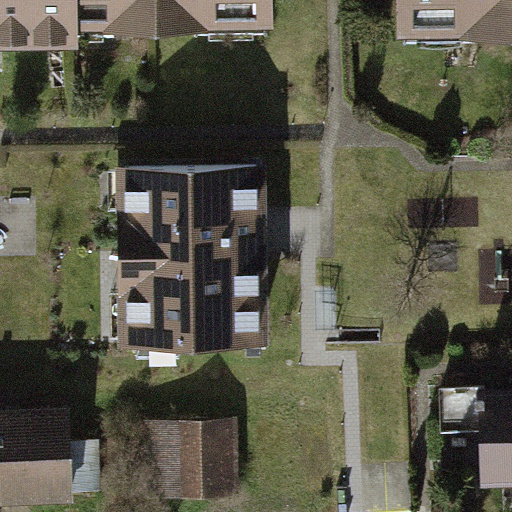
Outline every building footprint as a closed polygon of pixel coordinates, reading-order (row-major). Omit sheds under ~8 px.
[(76,16),(76,0),(0,0),(0,36),(77,35),(76,16)] [(76,0),(76,16),(279,12),(278,0),(76,0)] [(511,0),(402,0),(403,22),(511,20),(511,0)] [(251,231),(248,139),(96,143),(101,345),(254,341),(251,231)] [(511,393),(478,394),(481,491),(511,489),(511,393)] [(66,396),(0,399),(0,495),(71,492),(66,396)] [(241,492),(235,414),(138,421),(144,499),(241,492)]
